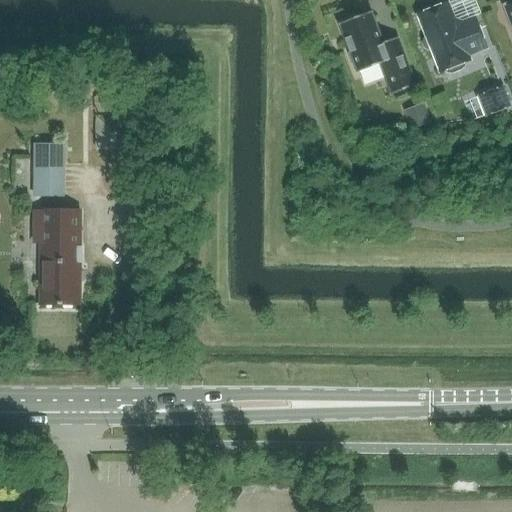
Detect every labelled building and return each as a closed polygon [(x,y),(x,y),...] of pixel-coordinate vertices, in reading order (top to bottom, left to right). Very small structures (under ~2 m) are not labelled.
[(511,3),(503,6),(511,28),(511,3)] [(464,65),(463,63),(469,60),(467,56),(486,49),(474,19),(461,24),(453,20),(447,5),(417,16),(425,37),(422,40),(422,44),(424,48),(427,51),(431,51),(439,72),(444,70),(445,73),(448,74),(452,73),(460,70),(463,68),(464,65)] [(369,13),(339,24),(350,53),(348,54),(354,70),(356,69),(358,73),(380,64),(391,95),(414,86),(396,38),(381,44),(369,13)] [(95,117),(95,151),(129,151),(129,116),(95,117)] [(64,197),(64,145),(33,145),(32,197),(64,197)] [(79,305),(80,211),(40,210),(39,305),(79,305)]
